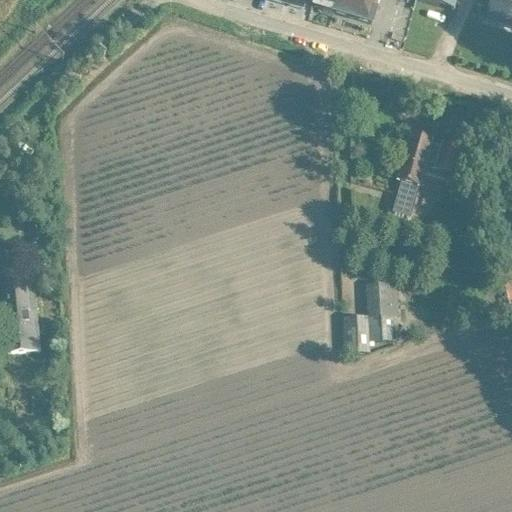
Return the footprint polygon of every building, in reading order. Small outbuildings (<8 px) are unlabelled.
[(305,0),(267,0),(267,1),(302,11),(305,0)] [(332,14),(335,0),(314,0),(312,8),(332,14)] [(335,0),(332,14),(372,26),(379,0),(335,0)] [(416,0),(415,4),(452,14),(453,15),(456,0),(416,0)] [(511,0),(489,0),(484,22),(511,30),(511,0)] [(411,138),(398,184),(401,185),(398,195),(393,213),(409,218),(421,177),(451,186),(461,152),(440,146),(438,151),(429,149),(430,143),(411,138)] [(0,223),(0,231),(15,230),(14,222),(0,223)] [(511,309),(511,281),(504,244),(495,246),(509,310),(511,309)] [(33,283),(12,284),(1,285),(7,357),(39,354),(33,283)] [(392,289),(367,290),(368,321),(393,320),(392,289)]
